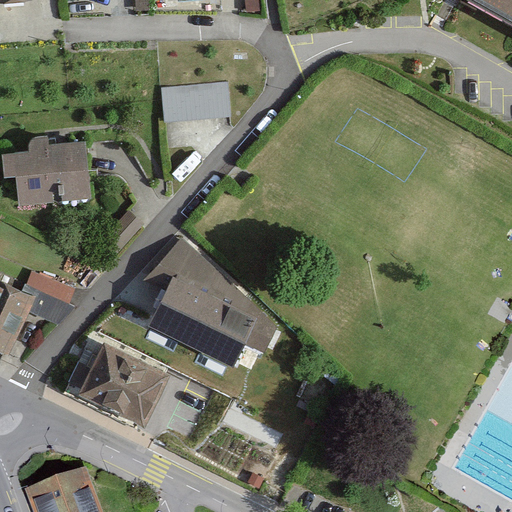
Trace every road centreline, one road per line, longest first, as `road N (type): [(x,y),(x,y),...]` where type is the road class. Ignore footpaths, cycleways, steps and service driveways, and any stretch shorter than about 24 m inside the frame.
road 1 (residential): [(19,417),(25,388),(81,312),(287,76),(276,38),(241,30),(84,33)]
road 2 (residential): [(240,511),(52,421),(19,417)]
